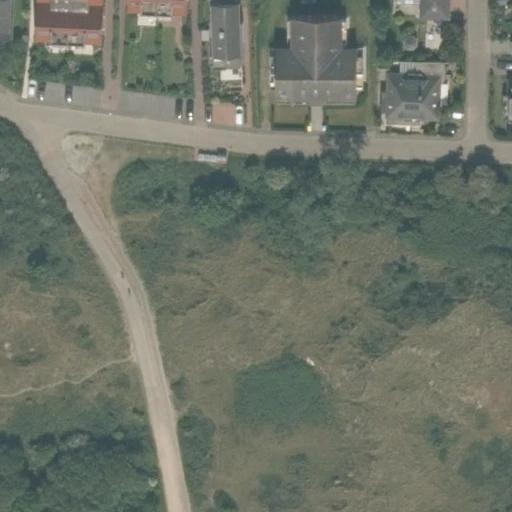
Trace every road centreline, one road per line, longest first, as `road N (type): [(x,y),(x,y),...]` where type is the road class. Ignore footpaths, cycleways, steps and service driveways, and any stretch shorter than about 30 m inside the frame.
road 1 (residential): [(0,108),(29,124),(245,153),(477,162)]
road 2 (track): [(29,124),(137,300),(182,511)]
road 3 (residential): [(476,0),(477,162)]
